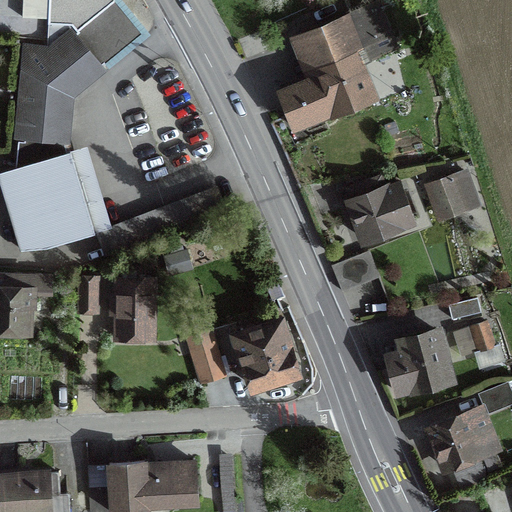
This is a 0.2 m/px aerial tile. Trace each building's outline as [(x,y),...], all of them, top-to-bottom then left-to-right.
[(143,32),(116,0),(111,0),(50,51),(48,51),(28,48),(20,133),(25,133),(62,137),(65,137),(69,93),(143,32)] [(50,51),(111,0),(49,0),(49,24),(48,51),(50,51)] [(320,74),(279,90),(293,126),(305,121),(308,130),(325,123),(322,114),(370,95),(357,61),(394,45),(376,1),(360,7),(362,11),(305,34),(320,74)] [(25,133),(24,141),(18,140),(15,166),(0,170),(0,180),(20,248),(46,246),(95,231),(70,149),(66,150),(62,137),(25,133)] [(425,172),(441,217),(465,208),(460,195),(472,190),(465,171),(453,176),(448,164),(425,172)] [(349,201),(364,239),(415,219),(400,181),(349,201)] [(101,229),(110,253),(224,210),(214,186),(101,229)] [(342,290),(379,276),(369,249),(331,264),(342,290)] [(192,267),(187,250),(170,255),(175,272),(192,267)] [(35,290),(51,290),(52,276),(0,273),(0,328),(28,330),(29,307),(35,307),(35,290)] [(79,311),(97,311),(97,276),(80,276),(79,311)] [(153,337),(153,277),(117,276),(116,337),(153,337)] [(452,318),(481,311),(477,296),(448,303),(452,318)] [(253,386),(297,372),(280,319),(236,332),(253,386)] [(486,320),(467,326),(475,350),(494,345),(486,320)] [(186,335),(200,381),(224,374),(210,328),(186,335)] [(396,391),(450,377),(437,330),(401,339),(403,349),(386,354),(396,391)] [(482,393),(488,408),(510,399),(504,384),(482,393)] [(445,467),(481,452),(466,414),(430,428),(445,467)] [(221,511),(234,511),(231,452),(218,453),(221,511)] [(197,498),(194,460),(144,463),(144,460),(87,463),(90,511),(109,511),(147,510),(147,501),(197,498)] [(2,474),(4,511),(69,511),(68,491),(59,492),(58,471),(17,474),(2,474)]
